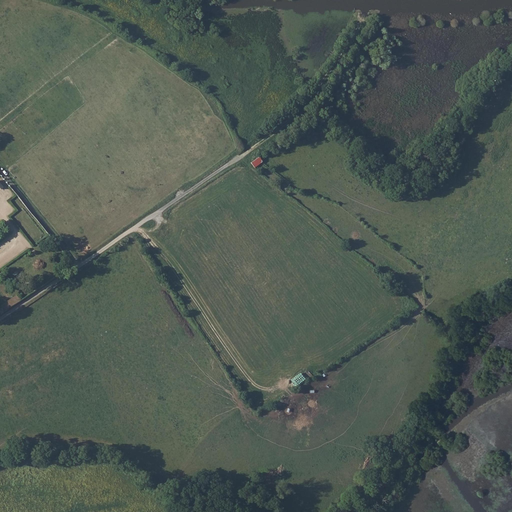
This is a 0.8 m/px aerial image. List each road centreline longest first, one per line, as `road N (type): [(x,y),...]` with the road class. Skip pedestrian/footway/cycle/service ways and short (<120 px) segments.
road 1 (unclassified): [(239,156),(0,319)]
road 2 (track): [(133,228),(256,405),(286,389)]
road 3 (track): [(365,9),(292,115),(239,156)]
road 4 (track): [(78,266),(0,169)]
